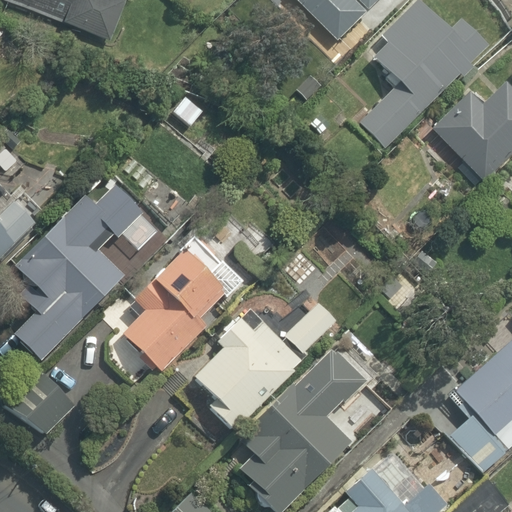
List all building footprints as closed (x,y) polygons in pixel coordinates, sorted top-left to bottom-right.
[(2,0),(62,24),(60,29),(106,48),(122,7),(103,0),(2,0)] [(285,0),(335,48),(382,0),(285,0)] [(381,150),(478,54),(449,25),(441,32),(415,6),(375,46),(383,54),(372,65),(392,86),(354,124),(381,150)] [(365,102),(341,77),(308,110),(332,134),(365,102)] [(484,183),(511,153),(511,105),(491,86),(473,105),(463,95),(429,131),(484,183)] [(200,115),(180,97),(161,118),(181,136),(200,115)] [(143,219),(101,178),(9,272),(35,297),(25,307),(33,315),(8,341),(35,367),(122,277),(104,259),(143,219)] [(0,261),(32,229),(9,206),(0,215),(0,261)] [(150,217),(134,235),(152,252),(169,233),(150,217)] [(157,294),(140,314),(101,359),(131,385),(146,367),(158,377),(168,365),(180,375),(194,359),(186,352),(205,329),(197,321),(234,278),(189,238),(147,285),(157,294)] [(244,238),(228,254),(257,281),(272,264),(244,238)] [(419,292),(402,275),(379,298),(396,315),(419,292)] [(232,434),(323,331),(301,311),(273,345),(240,316),(209,351),(217,358),(193,385),(211,401),(203,409),(232,434)] [(498,442),(511,428),(511,313),(507,319),(511,324),(511,334),(445,398),(465,420),(443,440),(479,478),(507,452),(498,442)] [(361,382),(325,348),(237,442),(250,453),(229,476),(267,511),(286,511),(350,445),(324,422),(361,382)] [(74,410),(36,379),(5,416),(43,448),(74,410)] [(435,511),(439,509),(419,487),(402,503),(370,470),(340,499),(342,501),(330,511),(435,511)] [(511,511),(511,503),(505,510),(483,485),(451,511),(511,511)]
